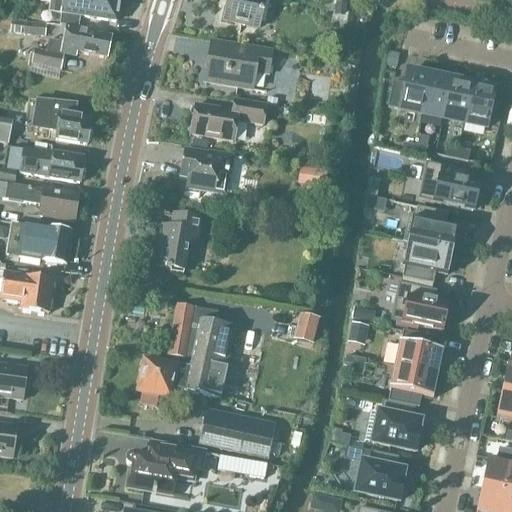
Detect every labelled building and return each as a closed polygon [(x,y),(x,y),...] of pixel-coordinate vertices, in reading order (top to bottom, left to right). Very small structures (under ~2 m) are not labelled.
[(119,19),(120,13),(118,10),(119,0),(51,0),(51,6),(52,10),(55,13),(62,14),(60,26),(79,29),(80,18),(84,18),(84,19),(116,24),(116,21),(119,19)] [(228,0),(223,22),(259,30),(266,0),(228,0)] [(46,26),(0,21),(0,29),(10,30),(9,35),(45,38),(46,26)] [(111,39),(81,33),(81,32),(66,29),(64,41),(59,40),(59,44),(49,42),(47,55),(35,53),(32,67),(60,72),(64,52),(107,60),(111,39)] [(209,85),(252,92),(255,75),(268,77),(272,53),(246,49),(244,64),(236,63),(236,59),(209,55),(207,68),(212,69),(209,85)] [(393,83),(387,110),(421,117),(429,79),(407,74),(405,86),(393,83)] [(429,79),(421,117),(442,121),(450,83),(429,79)] [(450,83),(442,121),(463,126),(471,88),(450,83)] [(471,88),(463,126),(485,130),(493,92),(471,88)] [(263,128),(266,107),(235,101),(233,113),(195,107),(190,137),(234,144),(237,124),(263,128)] [(89,129),(88,129),(90,122),(74,119),(76,107),(38,103),(34,129),(56,133),(55,142),(86,147),(89,129)] [(0,112),(0,144),(6,146),(13,115),(0,112)] [(402,146),(400,155),(412,158),(414,148),(402,146)] [(414,148),(412,158),(424,160),(426,151),(414,148)] [(446,149),(444,158),(456,161),(458,151),(446,149)] [(20,176),(79,185),(82,168),(81,168),(83,161),(24,151),(20,176)] [(458,151),(456,161),(468,163),(470,154),(458,151)] [(209,156),(185,152),(183,168),(183,170),(185,171),(184,178),(181,177),(181,178),(189,180),(187,191),(215,195),(215,193),(223,194),(226,174),(228,175),(229,171),(231,171),(233,158),(210,154),(209,156)] [(466,173),(426,164),(418,201),(472,213),(477,187),(464,185),(466,173)] [(0,170),(0,181),(14,185),(16,174),(0,170)] [(0,200),(41,207),(39,218),(73,224),(74,220),(76,217),(77,213),(75,209),(77,198),(0,184),(0,200)] [(403,243),(449,253),(451,253),(453,245),(456,230),(444,227),(447,216),(416,209),(414,221),(408,220),(403,243)] [(162,227),(155,268),(165,270),(165,271),(183,274),(187,245),(196,246),(200,220),(174,216),(172,232),(163,231),(163,228),(162,227)] [(25,228),(13,226),(7,257),(19,259),(21,252),(33,254),(32,261),(43,262),(43,263),(65,267),(71,235),(48,231),(25,228)] [(402,280),(432,286),(435,275),(446,277),(449,262),(451,253),(449,253),(403,243),(402,244),(407,245),(402,268),(404,268),(402,280)] [(53,282),(3,275),(0,294),(0,301),(21,305),(20,312),(48,316),(53,282)] [(399,285),(390,323),(440,333),(446,307),(433,305),(435,293),(399,285)] [(172,331),(171,331),(170,333),(171,333),(167,357),(190,361),(188,370),(177,367),(143,360),(136,394),(171,401),(173,388),(184,390),(183,392),(221,402),(237,329),(215,325),(217,314),(176,307),(172,331)] [(361,321),(363,312),(353,310),(351,319),(361,321)] [(398,344),(393,368),(437,377),(442,354),(430,351),(433,340),(402,333),(400,345),(398,344)] [(511,366),(507,365),(501,393),(511,394),(511,366)] [(0,400),(22,403),(27,372),(0,368),(0,400)] [(437,377),(393,368),(388,392),(390,392),(387,404),(418,410),(420,398),(432,401),(437,377)] [(511,394),(501,393),(496,420),(511,423),(511,394)] [(412,423),(413,419),(414,410),(382,403),(380,412),(379,416),(378,415),(372,445),(415,454),(415,452),(416,449),(417,449),(416,448),(418,440),(418,439),(419,437),(419,435),(417,434),(419,424),(412,423)] [(205,412),(198,447),(279,464),(287,429),(205,412)] [(0,460),(12,462),(17,430),(0,427),(0,460)] [(136,457),(134,457),(133,458),(134,458),(133,463),(132,468),(128,490),(152,494),(152,496),(156,497),(156,495),(172,497),(175,481),(192,484),(195,471),(201,472),(204,455),(150,446),(148,460),(136,457)] [(395,472),(396,469),(398,460),(373,455),(371,463),(370,467),(362,465),(355,494),(398,504),(399,502),(399,499),(400,499),(400,498),(399,498),(401,490),(402,490),(402,489),(401,489),(402,486),(402,484),(400,484),(402,474),(395,472)] [(511,478),(511,465),(487,461),(481,488),(509,494),(511,478)] [(504,511),(509,494),(481,488),(476,511),(504,511)]
